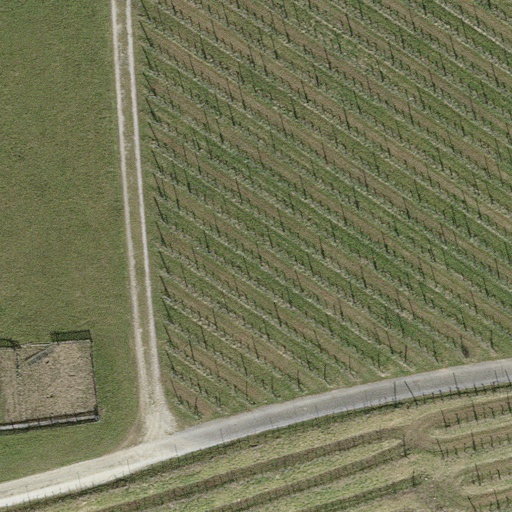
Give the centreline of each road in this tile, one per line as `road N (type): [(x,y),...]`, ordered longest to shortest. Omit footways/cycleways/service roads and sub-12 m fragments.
road 1 (track): [(0,491),(422,385),(511,373)]
road 2 (track): [(156,450),(125,0)]
